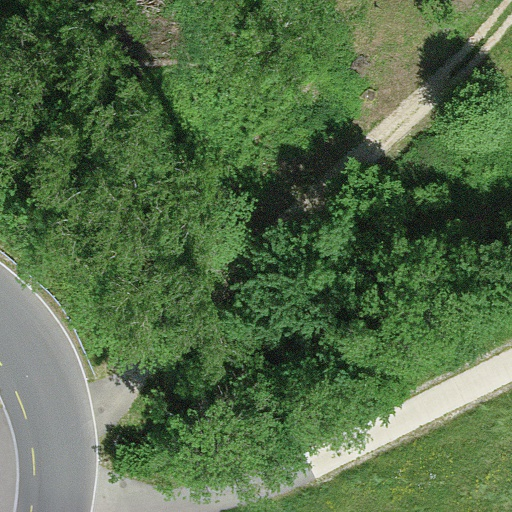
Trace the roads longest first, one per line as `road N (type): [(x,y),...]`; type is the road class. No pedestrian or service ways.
road 1 (track): [(511,366),(310,469),(243,488),(60,511)]
road 2 (tertiary): [(0,315),(39,369),(55,411),(63,470),(58,511)]
